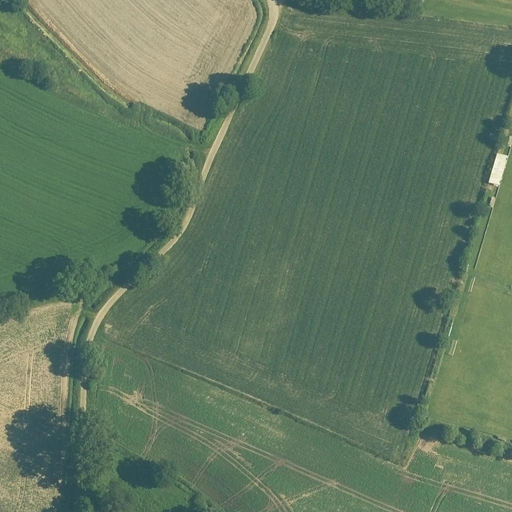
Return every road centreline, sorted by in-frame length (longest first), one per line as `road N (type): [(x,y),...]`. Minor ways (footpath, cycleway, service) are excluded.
road 1 (residential): [(271,0),(268,36),(187,207),(165,247),(109,304),(90,337),(82,511)]
road 2 (unknown): [(0,57),(211,155)]
